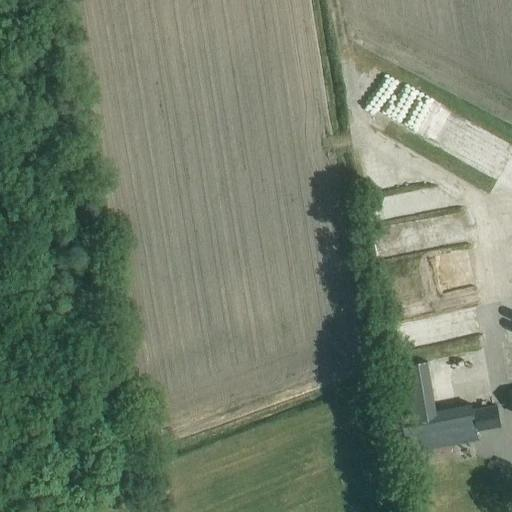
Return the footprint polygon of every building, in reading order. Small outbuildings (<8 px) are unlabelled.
[(408,189),(411,210),(442,206),(439,185),(408,189)] [(416,303),(411,259),(379,263),(384,306),(416,303)] [(431,310),(474,299),(470,284),(428,295),(431,310)] [(396,336),(398,347),(416,343),(414,332),(396,336)] [(468,353),(474,392),(487,390),(481,351),(468,353)] [(434,413),(426,365),(391,370),(405,456),(478,444),(477,435),(499,431),(496,409),(472,413),(471,407),(434,413)] [(421,455),(409,457),(411,469),(423,467),(421,455)]
